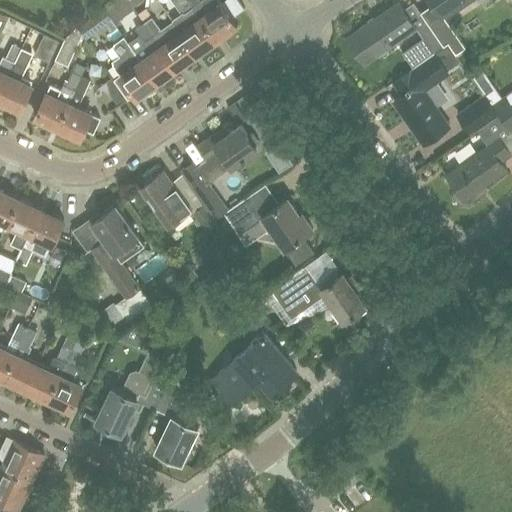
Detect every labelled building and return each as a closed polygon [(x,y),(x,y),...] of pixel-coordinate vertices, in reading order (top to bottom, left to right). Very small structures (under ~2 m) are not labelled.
[(195,52),(208,43),(207,42),(215,36),(188,0),(173,0),(182,12),(172,19),(195,52)] [(233,29),(234,27),(234,23),(236,22),(232,18),(222,3),(219,0),(188,0),(215,36),(221,31),(222,32),(224,31),(227,32),(230,31),(233,29)] [(239,0),(226,0),(222,3),(232,18),(245,8),(239,0)] [(430,0),(432,3),(421,11),(430,24),(444,46),(449,43),(456,53),(465,46),(444,16),(467,0),(480,0),(483,3),(486,0),(430,0)] [(114,1),(105,9),(115,22),(124,15),(114,1)] [(346,36),(363,61),(416,26),(399,1),(346,36)] [(85,37),(111,18),(104,7),(90,17),(78,26),(83,33),(85,37)] [(76,14),(62,24),(68,32),(82,22),(76,14)] [(182,62),(195,52),(172,19),(161,28),(152,16),(144,22),(175,65),(181,61),(182,62)] [(175,65),(144,22),(136,27),(146,40),(142,42),(149,52),(141,58),(140,57),(139,58),(154,79),(155,80),(168,71),(168,70),(175,65)] [(444,46),(430,24),(420,31),(427,42),(411,54),(418,64),(434,53),(444,46)] [(68,64),(83,33),(82,34),(77,27),(66,37),(55,59),(68,64)] [(60,40),(45,33),(36,54),(50,61),(60,40)] [(154,79),(139,58),(140,57),(124,36),(114,43),(115,44),(114,45),(121,55),(113,61),(114,63),(113,64),(135,95),(148,85),(154,79)] [(0,91),(21,47),(14,43),(8,57),(4,55),(0,62),(0,91)] [(20,108),(31,84),(20,79),(33,52),(21,47),(0,91),(0,97),(5,100),(5,101),(20,108)] [(402,93),(394,99),(424,142),(448,124),(422,86),(446,69),(435,53),(394,81),(402,93)] [(81,75),(74,89),(84,94),(91,79),(81,75)] [(511,91),(503,98),(490,79),(481,85),(494,104),(500,112),(511,129),(511,91)] [(64,84),(62,88),(51,83),(47,92),(45,91),(34,115),(49,122),(50,121),(58,125),(69,100),(74,89),(66,85),(64,84)] [(120,88),(111,94),(118,104),(127,98),(120,88)] [(84,128),(94,133),(101,117),(80,107),(81,106),(78,105),(84,94),(74,89),(69,100),(58,125),(66,128),(65,129),(80,137),(84,128)] [(495,112),(483,94),(457,112),(469,130),(495,112)] [(511,152),(509,150),(511,148),(511,131),(510,129),(511,129),(500,112),(477,128),(488,143),(446,173),(458,189),(453,192),(460,201),(467,202),(481,192),(478,187),(507,167),(501,159),(511,152)] [(255,145),(255,144),(257,142),(258,139),(253,132),(249,131),(247,133),(240,123),(219,138),(215,132),(197,145),(208,161),(221,152),(226,159),(229,164),(240,156),(241,158),(245,155),(244,154),(255,145)] [(215,192),(208,182),(193,161),(182,169),(204,200),(215,192)] [(140,184),(168,223),(190,207),(163,168),(140,184)] [(0,217),(9,221),(20,197),(5,190),(5,192),(0,189),(0,217)] [(266,213),(288,244),(312,227),(301,211),(298,213),(286,196),(278,202),(258,216),(245,198),(244,196),(223,210),(239,233),(260,218),(266,213)] [(24,248),(41,209),(34,206),(34,204),(20,197),(9,221),(19,226),(12,242),(23,247),(24,248)] [(92,248),(127,297),(140,287),(121,261),(146,243),(117,203),(92,221),(105,239),(92,248)] [(217,221),(205,203),(193,211),(206,229),(217,221)] [(54,243),(65,218),(50,211),(49,213),(41,209),(24,248),(23,247),(17,259),(27,263),(33,249),(47,256),(48,256),(54,243)] [(287,250),(297,264),(315,251),(306,237),(287,250)] [(189,264),(179,271),(188,284),(198,277),(189,264)] [(324,293),(342,319),(365,303),(351,284),(353,282),(348,276),(346,277),(342,271),(321,285),(309,268),(306,269),(302,264),(270,287),(291,316),(324,293)] [(12,271),(0,265),(0,280),(6,283),(12,271)] [(172,267),(160,277),(168,289),(181,279),(172,267)] [(11,275),(7,284),(22,291),(26,281),(11,275)] [(127,297),(117,304),(129,321),(153,304),(140,287),(127,297)] [(265,321),(240,287),(230,295),(255,328),(265,321)] [(21,292),(14,307),(27,313),(34,298),(21,292)] [(18,322),(7,347),(17,352),(29,327),(18,322)] [(50,397),(80,332),(82,328),(72,324),(57,356),(53,354),(47,368),(39,364),(27,388),(42,395),(42,393),(50,397)] [(29,327),(17,352),(27,357),(32,346),(31,346),(37,330),(29,327)] [(72,409),(83,385),(72,379),(78,366),(75,365),(89,336),(80,332),(50,397),(49,400),(49,403),(67,412),(70,411),(71,409),(72,409)] [(207,382),(227,405),(259,376),(272,390),(296,369),(264,332),(207,382)] [(0,373),(6,376),(17,352),(7,347),(5,346),(4,348),(0,345),(0,373)] [(122,434),(134,409),(138,400),(155,408),(167,384),(166,384),(172,369),(151,345),(139,370),(137,369),(131,372),(122,391),(113,387),(97,422),(122,434)] [(29,358),(27,357),(17,352),(6,376),(14,380),(13,381),(27,388),(39,364),(28,359),(29,358)] [(178,389),(167,384),(155,408),(167,414),(178,389)] [(194,413),(187,409),(179,405),(158,451),(183,462),(199,427),(190,423),(194,413)] [(32,481),(45,453),(16,439),(7,435),(0,451),(0,453),(0,456),(5,464),(3,467),(32,481)] [(20,508),(32,481),(3,467),(0,474),(0,508),(1,505),(8,508),(10,504),(20,508)]
